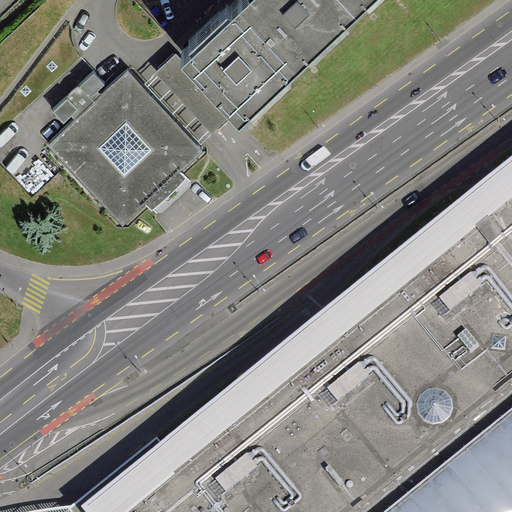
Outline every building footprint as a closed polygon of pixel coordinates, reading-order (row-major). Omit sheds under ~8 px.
[(299,59),(244,0),(237,0),(182,52),(240,114),(299,59)] [(357,4),(353,0),(244,0),(299,59),(357,4)] [(233,112),(177,52),(156,72),(211,132),(233,112)] [(106,82),(94,70),(80,84),(92,96),(97,91),(106,82)] [(133,73),(125,73),(101,95),(75,119),(54,139),(53,147),(119,217),(128,218),(199,152),(199,144),(133,73)] [(92,96),(80,84),(73,88),(67,96),(53,109),(63,120),(70,113),(75,119),(101,95),(97,91),(92,96)] [(511,511),(511,190),(106,511),(511,511)]
